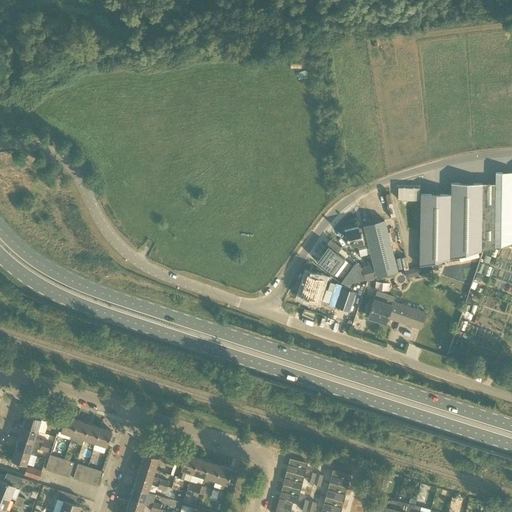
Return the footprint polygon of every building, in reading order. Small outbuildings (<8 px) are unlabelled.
[(511,172),(496,173),(496,184),(451,183),(451,195),(421,194),(419,266),(427,264),(450,259),(483,250),(511,243),(511,172)] [(398,188),(398,200),(403,200),(420,200),(420,187),(398,188)] [(372,260),(377,276),(397,271),(384,220),(373,223),(364,226),(366,233),(369,246),(373,260),(372,260)] [(369,246),(366,233),(360,234),(358,227),(344,230),(347,240),(348,239),(350,247),(357,245),(358,249),(369,246)] [(336,253),(328,247),(317,261),(325,267),(333,258),(339,263),(341,264),(344,259),(336,253)] [(399,268),(407,267),(406,257),(398,258),(399,268)] [(365,279),(377,276),(372,260),(367,261),(368,266),(362,267),(362,268),(365,279)] [(427,265),(404,271),(406,279),(429,273),(427,265)] [(351,269),(341,282),(343,283),(358,281),(365,279),(362,268),(351,269)] [(307,274),(300,295),(317,301),(323,279),(307,274)] [(330,282),(327,290),(333,291),(329,304),(335,306),(342,285),(336,283),(335,284),(330,282)] [(343,288),(336,307),(349,311),(355,293),(343,288)] [(426,313),(417,309),(392,301),(391,305),(374,299),(368,317),(386,323),(387,317),(421,328),(426,313)] [(23,426),(37,431),(41,420),(45,421),(48,413),(31,408),(28,415),(27,414),(23,426)] [(72,435),(77,420),(65,416),(61,432),(72,435)] [(84,439),(89,424),(77,420),(72,435),(84,439)] [(95,443),(100,427),(89,424),(84,439),(95,443)] [(34,442),(37,431),(23,426),(19,437),(34,442)] [(100,427),(95,443),(107,446),(112,431),(100,427)] [(34,442),(19,437),(15,449),(30,453),(34,455),(36,455),(38,449),(48,452),(49,447),(41,444),(34,442)] [(30,453),(15,449),(12,461),(26,465),(27,463),(31,465),(33,463),(35,457),(34,455),(30,453)] [(141,464),(155,469),(159,458),(144,453),(141,464)] [(193,474),(198,458),(186,454),(178,478),(184,479),(186,472),(193,474)] [(50,455),(46,469),(52,471),(56,457),(50,455)] [(57,473),(62,459),(56,457),(52,471),(57,473)] [(204,477),(209,462),(198,458),(193,474),(204,477)] [(290,458),(286,472),(304,476),(307,463),(290,458)] [(63,475),(68,460),(62,459),(57,473),(63,475)] [(63,475),(70,477),(74,462),(68,460),(63,475)] [(215,481),(220,465),(209,462),(204,477),(215,481)] [(79,480),(84,466),(78,464),(73,478),(79,480)] [(155,469),(141,464),(137,476),(152,480),(155,469)] [(220,465),(215,481),(222,483),(221,488),(233,492),(234,487),(227,485),(232,469),(220,465)] [(85,482),(90,467),(84,466),(79,480),(85,482)] [(42,471),(28,467),(25,475),(39,480),(42,471)] [(91,484),(96,469),(90,467),(85,482),(91,484)] [(91,484),(97,486),(102,471),(96,469),(91,484)] [(333,470),(329,483),(347,488),(350,474),(333,470)] [(286,472),(282,485),(300,490),(304,476),(286,472)] [(384,479),(391,481),(394,474),(386,472),(384,479)] [(20,488),(23,478),(7,473),(3,481),(0,479),(0,493),(10,498),(15,486),(20,488)] [(152,480),(137,476),(133,487),(148,492),(152,480)] [(199,493),(202,484),(196,483),(194,491),(199,493)] [(329,483),(325,496),(343,501),(347,488),(329,483)] [(282,485),(279,498),(293,502),(297,503),(300,490),(282,485)] [(144,504),(148,492),(133,487),(130,499),(144,504)] [(75,504),(78,496),(58,490),(56,499),(64,501),(60,511),(78,511),(80,506),(75,504)] [(0,507),(5,510),(10,498),(0,493),(0,507)] [(325,496),(322,510),(326,511),(330,511),(340,511),(343,501),(325,496)] [(279,498),(275,511),(290,511),(293,502),(279,498)] [(395,511),(396,510),(398,501),(391,499),(391,500),(381,498),(377,511),(395,511)] [(130,511),(141,511),(144,504),(130,499),(126,511),(130,511)]
